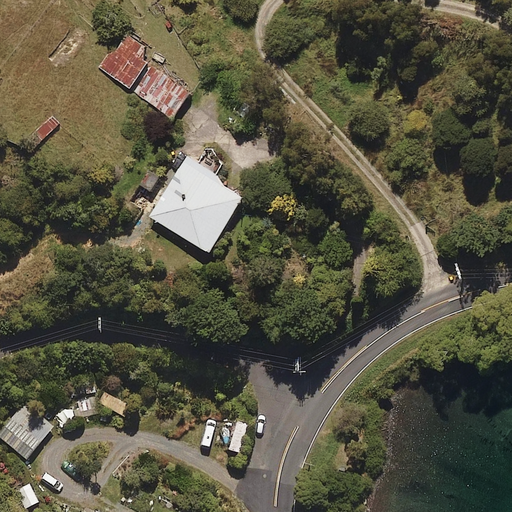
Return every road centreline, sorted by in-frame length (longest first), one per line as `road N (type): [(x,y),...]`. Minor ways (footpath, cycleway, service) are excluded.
road 1 (residential): [(0,348),(43,332),(123,333),(255,364),(315,396)]
road 2 (secondary): [(315,396),(397,323),(439,301),(511,283)]
road 3 (secondary): [(276,511),(285,449),(315,396)]
